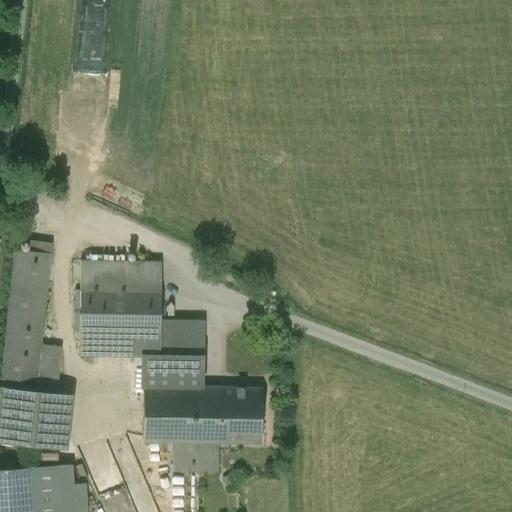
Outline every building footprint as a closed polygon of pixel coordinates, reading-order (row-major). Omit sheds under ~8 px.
[(88,172),(98,138),(89,135),(79,169),(88,172)] [(324,257),(204,202),(203,204),(186,196),(178,213),(315,276),(324,257)] [(52,244),(30,241),(29,251),(51,254),(52,244)] [(29,251),(15,249),(1,388),(56,395),(61,347),(41,345),(51,254),(29,251)] [(138,262),(81,260),(81,291),(76,291),(75,331),(80,332),(80,355),(144,356),(160,356),(161,322),(161,271),(138,270),(138,262)] [(161,262),(138,262),(138,270),(161,271),(161,262)] [(202,323),(161,322),(160,356),(144,356),(144,387),(200,387),(201,387),(202,323)] [(200,387),(144,387),(143,440),(173,441),(199,441),(200,387)] [(201,387),(200,387),(199,441),(208,442),(261,442),(262,389),(201,387)] [(56,395),(1,388),(0,393),(0,439),(67,447),(72,397),(56,395)] [(199,441),(173,441),(172,470),(199,471),(199,447),(208,448),(208,442),(199,441)] [(112,447),(91,454),(108,511),(158,511),(143,461),(118,468),(112,447)] [(76,511),(74,467),(54,468),(56,511),(76,511)] [(56,511),(54,468),(32,470),(34,511),(56,511)] [(34,511),(32,470),(0,471),(0,511),(34,511)]
